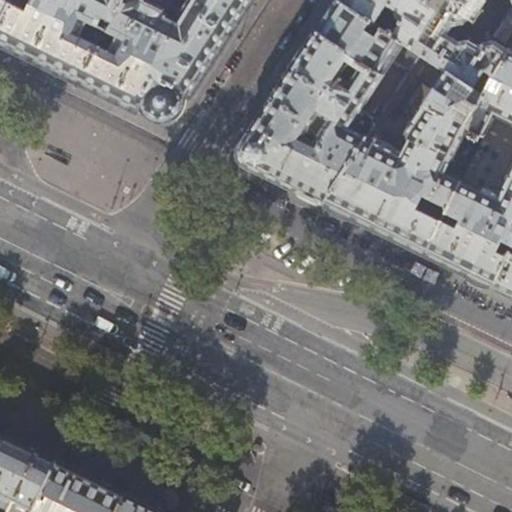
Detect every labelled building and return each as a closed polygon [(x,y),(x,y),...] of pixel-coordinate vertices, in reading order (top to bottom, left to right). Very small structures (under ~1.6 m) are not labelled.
[(0,0),(0,22),(11,0),(0,0)] [(145,111),(146,113),(149,116),(152,117),(156,119),(158,120),(161,120),(163,120),(166,120),(169,119),(171,118),(174,116),(177,114),(179,112),(181,108),(183,104),(183,99),(183,95),(182,93),(184,92),(190,95),(229,35),(252,0),(11,0),(0,22),(0,42),(64,74),(137,110),(140,104),(142,104),(143,107),(145,111)] [(369,20),(338,0),(335,0),(312,35),(255,123),(239,148),(243,163),(281,182),(323,202),(368,135),(375,123),(371,116),(360,109),(384,73),(401,84),(421,54),(392,35),(380,27),(375,34),(364,27),(369,20)] [(388,18),(388,17),(399,24),(392,35),(421,54),(445,70),(472,89),(482,73),(492,78),(506,54),(492,45),(491,46),(485,47),(483,46),(479,53),(464,44),(464,45),(458,46),(457,45),(455,47),(440,37),(449,23),(452,25),(453,24),(460,21),(461,22),(476,0),(338,0),(369,20),(374,24),(380,15),(383,17),(384,17),(384,18),(385,18),(386,18),(387,18),(388,18)] [(511,51),(508,50),(506,54),(492,78),(481,95),(464,124),(467,126),(482,135),(493,114),(511,122),(511,163),(500,190),(503,192),(499,200),(460,181),(425,253),(460,270),(492,286),(510,249),(511,245),(511,51)] [(481,95),(472,89),(445,70),(407,128),(406,129),(406,130),(405,131),(406,132),(406,133),(406,134),(407,135),(407,136),(408,136),(405,142),(401,140),(397,141),(393,148),(368,135),(323,202),(373,227),(425,253),(460,181),(461,180),(445,173),(467,126),(464,124),(481,95)] [(511,249),(510,249),(492,286),(511,295),(511,249)] [(0,432),(0,511),(30,511),(56,460),(39,452),(0,432)] [(90,477),(56,460),(30,511),(116,511),(124,494),(90,477)] [(160,511),(124,494),(116,511),(160,511)]
